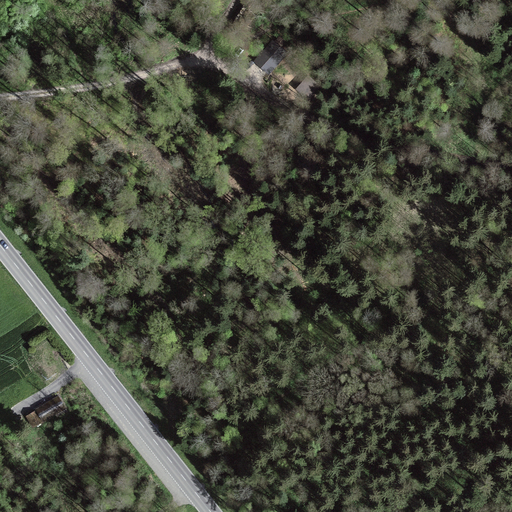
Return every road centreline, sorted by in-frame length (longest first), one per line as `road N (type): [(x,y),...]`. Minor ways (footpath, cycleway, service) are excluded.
road 1 (primary): [(0,246),(208,511)]
road 2 (track): [(204,59),(330,124),(511,176)]
road 3 (track): [(204,59),(105,87),(0,96)]
